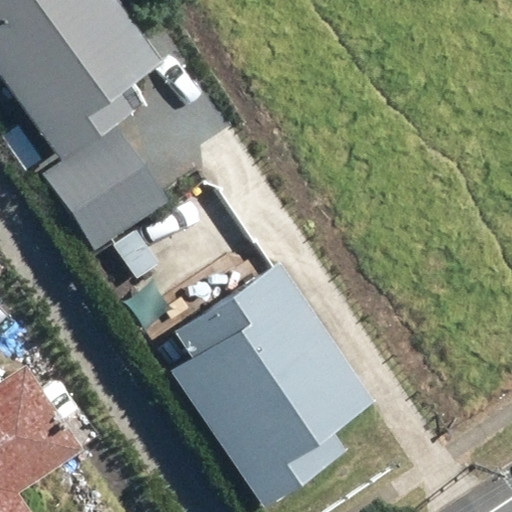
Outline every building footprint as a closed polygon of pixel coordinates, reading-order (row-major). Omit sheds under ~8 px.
[(132,0),(0,0),(0,54),(66,147),(140,94),(127,75),(166,48),(132,0)] [(98,241),(171,191),(120,119),(48,169),(98,241)] [(328,358),(244,235),(151,298),(235,421),(328,358)] [(0,305),(30,285),(0,241),(0,305)] [(89,440),(30,354),(0,374),(0,511),(45,511),(25,482),(89,440)]
